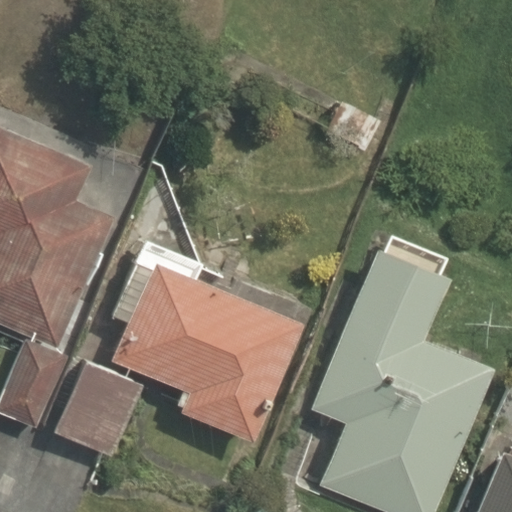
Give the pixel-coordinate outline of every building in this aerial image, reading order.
[(361,150),(376,118),(337,99),(322,131),(361,150)] [(0,323),(54,344),(105,213),(67,198),(82,161),(0,129),(0,323)] [(315,486),(380,511),(432,511),(490,369),(418,340),(443,276),(371,247),(307,407),(341,421),(315,486)] [(177,410),(248,438),(294,321),(148,263),(110,360),(185,390),(177,410)] [(0,414),(31,427),(61,353),(20,337),(0,385),(0,414)] [(53,429),(107,452),(136,383),(82,360),(53,429)] [(473,511),(511,511),(511,453),(499,449),(473,511)]
